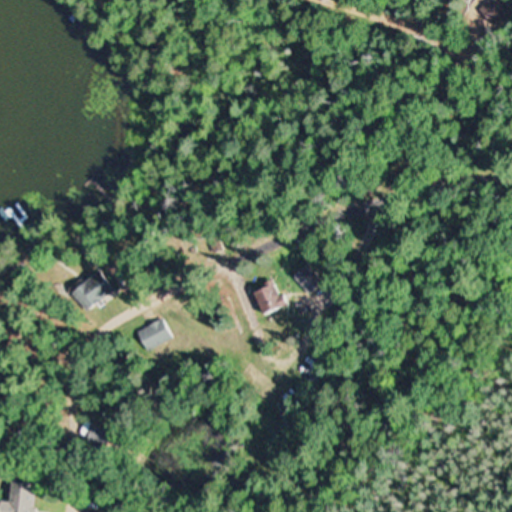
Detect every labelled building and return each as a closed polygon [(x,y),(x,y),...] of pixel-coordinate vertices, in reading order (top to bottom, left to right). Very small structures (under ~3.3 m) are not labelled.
[(511,11),(500,0),(492,0),(483,9),(498,25),(511,11)] [(324,285),(310,263),(293,273),(307,295),(324,285)] [(86,311),(112,287),(95,269),(69,293),(86,311)] [(287,307),(284,294),(277,295),(273,279),(252,284),(258,313),(287,307)] [(172,337),(160,317),(134,332),(146,352),(172,337)] [(33,511),(34,482),(8,482),(8,502),(0,501),(0,511),(33,511)]
